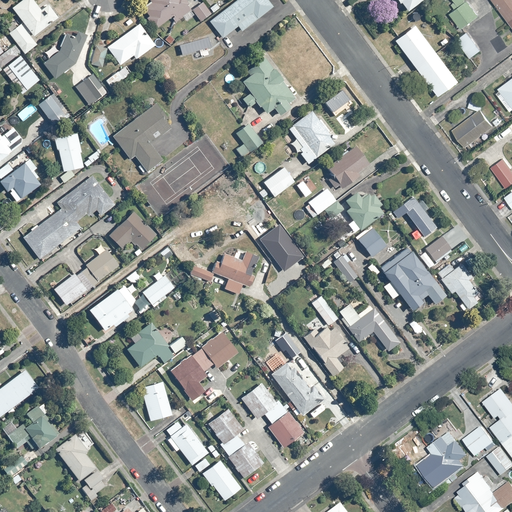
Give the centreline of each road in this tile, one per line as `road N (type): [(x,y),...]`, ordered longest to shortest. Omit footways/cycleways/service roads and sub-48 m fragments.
road 1 (residential): [(511,263),(314,0)]
road 2 (residential): [(0,265),(174,511)]
road 3 (residential): [(347,445),(511,324)]
